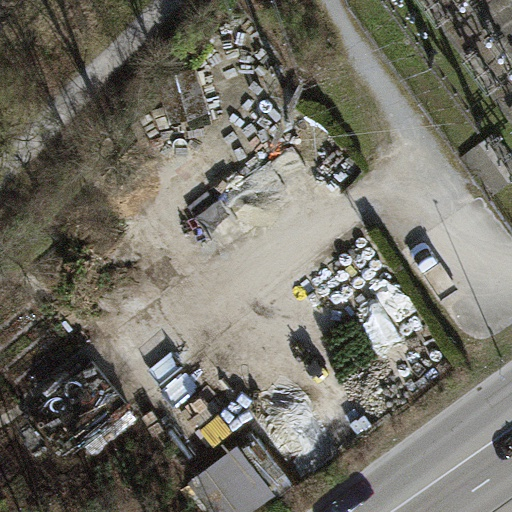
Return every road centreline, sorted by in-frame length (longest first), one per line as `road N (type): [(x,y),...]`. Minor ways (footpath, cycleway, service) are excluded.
road 1 (track): [(0,167),(169,0)]
road 2 (primary): [(511,430),(400,511)]
